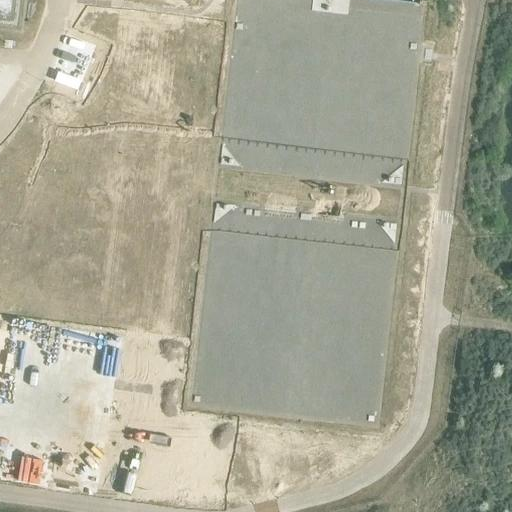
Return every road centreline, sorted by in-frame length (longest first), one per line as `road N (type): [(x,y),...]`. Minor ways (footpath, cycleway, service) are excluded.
road 1 (unclassified): [(254,511),(355,485),(400,456),(427,371),(432,320),(511,327)]
road 2 (unclassified): [(0,130),(48,49),(54,0)]
road 3 (unclassified): [(0,497),(121,511)]
